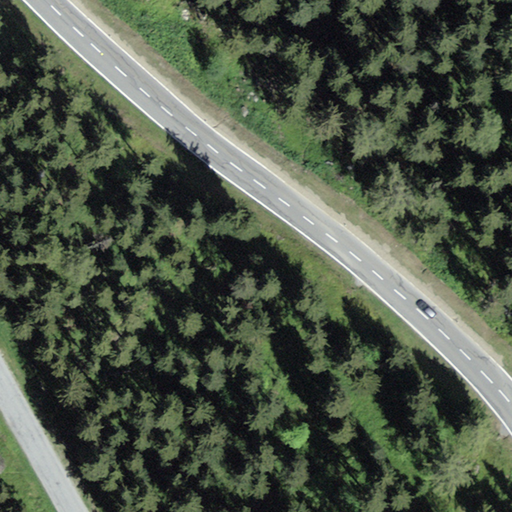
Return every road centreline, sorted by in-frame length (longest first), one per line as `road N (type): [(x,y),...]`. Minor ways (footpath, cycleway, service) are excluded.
road 1 (tertiary): [(46,0),(215,150),(410,302),(511,405)]
road 2 (residential): [(0,378),(74,511)]
